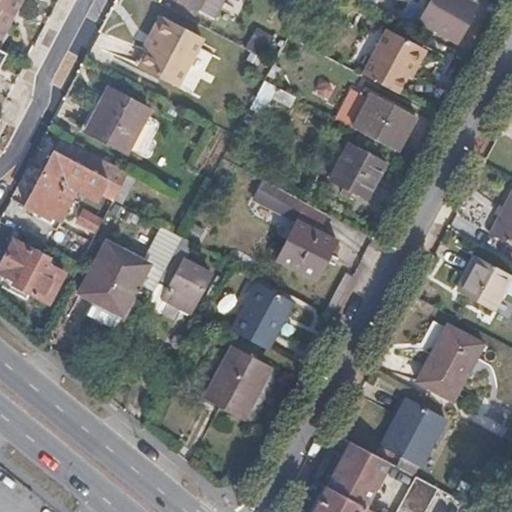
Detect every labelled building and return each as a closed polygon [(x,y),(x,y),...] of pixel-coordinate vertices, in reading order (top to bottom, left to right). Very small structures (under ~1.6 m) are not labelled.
[(0,0),(0,42),(22,0),(0,0)] [(175,0),(213,20),(223,0),(175,0)] [(291,0),(289,4),(303,12),(309,0),(291,0)] [(465,0),(435,0),(419,31),(454,50),(478,7),(465,0)] [(160,20),(136,66),(179,88),(202,42),(160,20)] [(390,30),(366,75),(400,93),(414,66),(420,69),(429,51),(390,30)] [(291,35),(274,66),(267,81),(282,89),(305,43),(291,35)] [(267,117),(282,89),(267,81),(252,109),(267,117)] [(110,90),(86,135),(127,156),(151,111),(110,90)] [(372,96),(355,127),(401,152),(418,120),(372,96)] [(106,196),(117,202),(131,176),(66,141),(30,209),(53,220),(72,185),(95,197),(99,188),(108,192),(106,196)] [(368,199),(387,164),(351,145),(333,180),(368,199)] [(511,244),(511,195),(491,233),(511,244)] [(320,230),(328,215),(299,199),(291,216),(299,220),(279,258),(318,279),(339,241),(320,230)] [(83,224),(98,233),(103,224),(87,215),(83,224)] [(153,268),(164,274),(184,238),(164,228),(145,264),(109,245),(82,296),(124,321),(153,268)] [(186,262),(196,244),(184,238),(164,274),(175,280),(164,301),(191,315),(212,277),(186,262)] [(15,242),(0,267),(0,270),(18,281),(15,285),(50,304),(66,275),(48,265),(50,260),(15,242)] [(511,271),(482,254),(462,289),(496,308),(511,280),(511,271)] [(259,283),(233,332),(269,351),(294,302),(259,283)] [(448,329),(418,384),(457,405),(486,350),(448,329)] [(236,347),(208,399),(247,420),(275,369),(236,347)] [(408,401),(386,443),(421,461),(443,420),(408,401)] [(352,443),(328,487),(367,509),(372,501),(377,503),(381,496),(376,493),(384,478),(387,479),(394,465),(352,443)] [(511,498),(511,475),(502,494),(511,498)] [(400,511),(427,511),(439,490),(417,478),(400,511)] [(365,511),(367,509),(328,487),(315,511),(365,511)]
